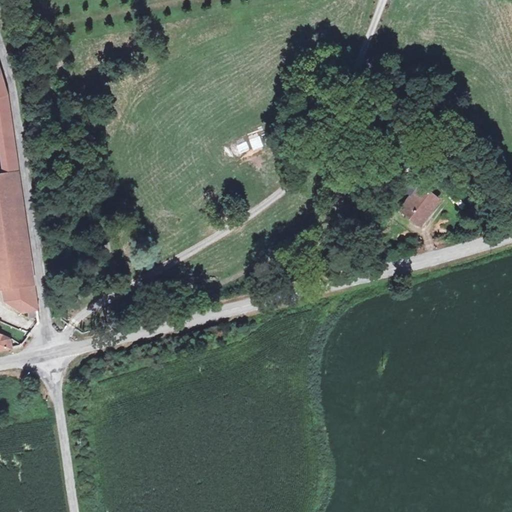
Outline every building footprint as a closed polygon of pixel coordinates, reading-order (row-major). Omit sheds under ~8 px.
[(0,289),(5,289),(36,285),(9,92),(0,67),(0,348),(10,347),(8,337),(0,332),(0,116),(8,168),(9,174),(0,175),(0,289)] [(416,159),(408,173),(428,186),(437,173),(422,154),(416,159)] [(428,186),(408,173),(403,182),(417,191),(405,209),(425,222),(443,196),(428,186)] [(465,198),(471,194),(465,185),(458,189),(464,198),(465,198)] [(471,194),(465,198),(472,209),(478,205),(471,194)] [(36,285),(5,289),(24,312),(40,310),(36,285)]
